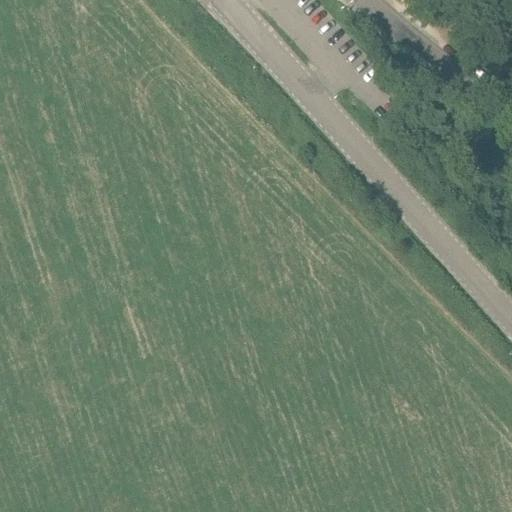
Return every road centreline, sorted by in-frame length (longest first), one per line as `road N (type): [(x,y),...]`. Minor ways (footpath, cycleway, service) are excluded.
road 1 (tertiary): [(511,320),(226,0)]
road 2 (tertiary): [(361,0),(511,114)]
